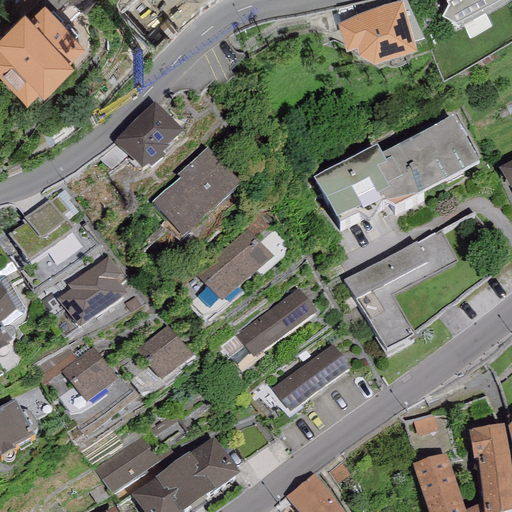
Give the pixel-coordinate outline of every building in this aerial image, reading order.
[(83,36),(47,0),(40,0),(31,9),(24,1),(0,24),(0,36),(1,38),(0,39),(0,63),(26,91),(40,77),(43,81),(73,52),(70,48),(83,36)] [(404,0),(380,0),(337,15),(346,37),(348,37),(349,40),(355,44),(372,52),(374,48),(416,35),(404,0)] [(444,0),(440,8),(462,19),(494,0),(444,0)] [(181,133),(154,105),(113,143),(141,172),(148,166),(151,169),(164,157),(162,155),(168,149),(166,147),(181,133)] [(377,148),(314,179),(340,228),(359,219),(369,225),(380,207),(388,207),(394,212),(417,200),(479,168),(452,119),(381,156),(377,148)] [(179,180),(151,205),(182,240),(241,187),(207,149),(176,177),(179,180)] [(511,164),(500,171),(511,193),(511,192),(511,164)] [(49,204),(48,202),(24,219),(27,223),(8,237),(29,265),(72,234),(62,220),(69,214),(57,199),(49,204)] [(221,253),(246,283),(272,261),(247,231),(221,253)] [(441,232),(342,283),(385,356),(414,339),(392,299),(457,265),(441,232)] [(246,283),(221,253),(195,276),(220,305),(246,283)] [(122,278),(108,258),(67,286),(71,291),(55,301),(70,322),(72,321),(78,331),(126,298),(115,282),(122,278)] [(0,284),(0,357),(1,358),(3,358),(5,357),(6,355),(7,354),(8,352),(8,350),(7,348),(9,347),(7,345),(11,343),(0,324),(0,321),(16,313),(0,284)] [(298,290),(235,337),(253,361),(316,315),(298,290)] [(168,326),(136,350),(161,384),(193,360),(168,326)] [(333,347),(272,391),(290,415),(351,371),(333,347)] [(92,349),(60,374),(86,407),(118,382),(92,349)] [(14,401),(0,408),(0,457),(1,460),(16,452),(14,449),(35,437),(14,401)] [(481,494),(482,505),(468,511),(511,511),(511,483),(504,427),(469,432),(478,495),(481,494)] [(158,465),(139,437),(123,448),(111,430),(80,451),(110,496),(158,465)] [(129,497),(139,511),(190,511),(239,479),(213,440),(129,497)] [(463,511),(445,456),(412,467),(426,511),(463,511)] [(285,498),(296,511),(317,511),(333,500),(313,477),(285,498)] [(340,511),(333,500),(317,511),(340,511)]
